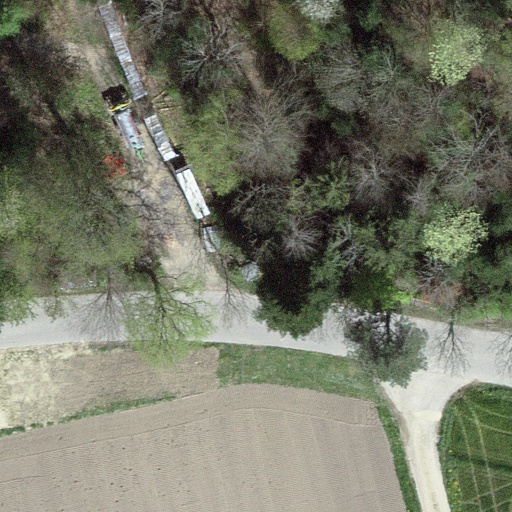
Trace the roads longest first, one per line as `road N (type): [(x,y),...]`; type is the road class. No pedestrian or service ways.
road 1 (unclassified): [(511,363),(401,339),(191,316),(0,327)]
road 2 (track): [(440,511),(401,339)]
